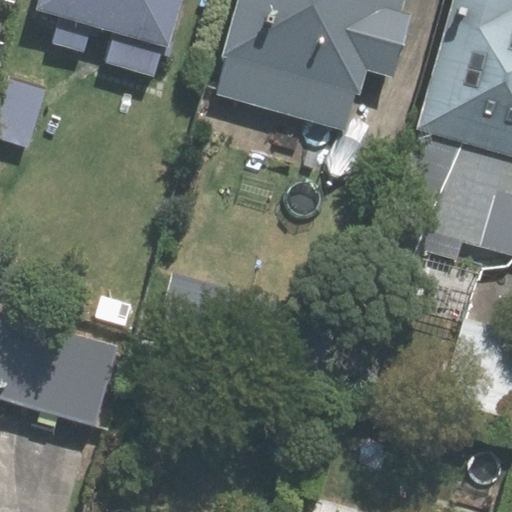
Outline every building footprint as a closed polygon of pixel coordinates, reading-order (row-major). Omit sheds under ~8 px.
[(158,53),(173,0),(28,0),(24,15),(55,23),(49,46),(82,56),(88,32),(112,38),(104,66),(150,79),(158,53)] [(385,83),(403,22),(396,20),(401,0),(233,0),(216,60),(224,61),(214,97),(338,131),(348,98),(352,98),(358,75),(385,83)] [(511,0),(447,0),(410,133),(421,136),(396,227),(402,229),(398,243),(465,262),(469,248),(511,260),(511,0)] [(41,93),(0,82),(0,142),(24,149),(41,93)] [(227,334),(238,289),(164,271),(153,316),(227,334)] [(117,351),(0,316),(0,402),(95,429),(117,351)] [(433,401),(511,423),(511,336),(456,321),(433,401)]
